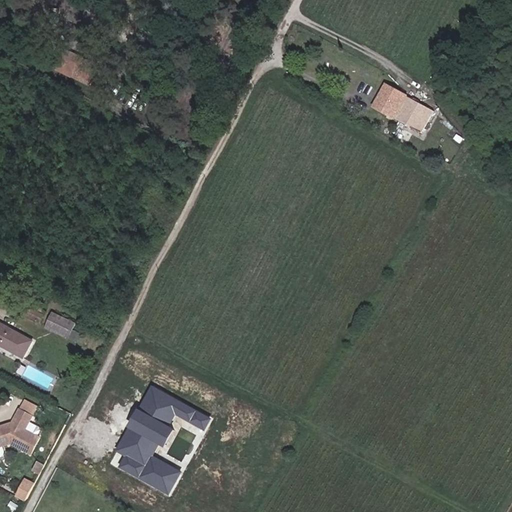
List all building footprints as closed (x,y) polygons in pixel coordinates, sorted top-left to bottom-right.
[(76,59),(91,67),(99,52),(83,44),(76,59)] [(355,83),(363,68),(329,50),(322,64),(355,83)] [(386,82),(374,105),(421,131),(434,108),(386,82)] [(42,321),(47,311),(31,303),(26,312),(42,321)] [(48,326),(71,339),(79,323),(57,311),(48,326)] [(0,341),(28,356),(37,340),(4,322),(0,328),(0,341)] [(78,342),(86,327),(79,323),(71,339),(78,342)] [(42,406),(30,399),(14,428),(10,429),(5,426),(0,427),(0,458),(6,457),(8,454),(9,452),(7,445),(15,443),(35,454),(44,437),(30,429),(42,406)] [(15,494),(23,499),(32,484),(23,479),(15,494)]
